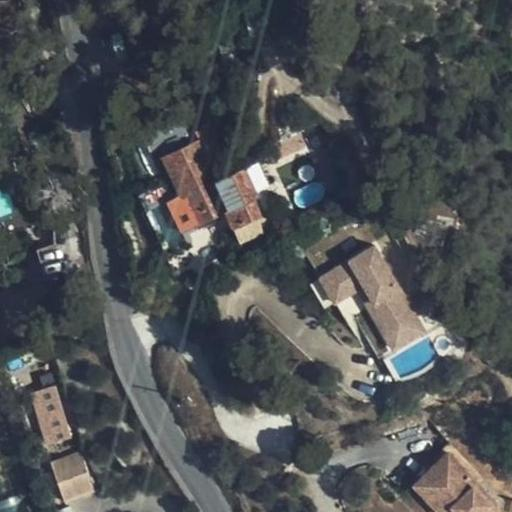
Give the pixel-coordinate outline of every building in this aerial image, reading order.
[(0,0),(0,39),(13,40),(14,0),(0,0)] [(28,85),(26,71),(26,64),(15,65),(17,85),(28,85)] [(159,104),(153,68),(123,73),(131,122),(154,114),(159,104)] [(234,226),(253,216),(244,195),(248,193),(237,168),(234,170),(232,166),(221,171),(223,175),(218,177),(200,139),(165,154),(197,223),(226,209),(234,226)] [(367,244),(314,277),(328,300),(351,286),(379,331),(409,313),(367,244)] [(328,300),(314,277),(303,282),(318,307),(328,300)] [(417,327),(409,313),(379,331),(387,346),(417,327)] [(50,441),(75,433),(58,380),(32,389),(50,441)] [(447,511),(456,505),(462,511),(501,511),(500,502),(450,450),(417,482),(445,511),(447,511)] [(96,484),(85,454),(56,464),(67,495),(96,484)]
